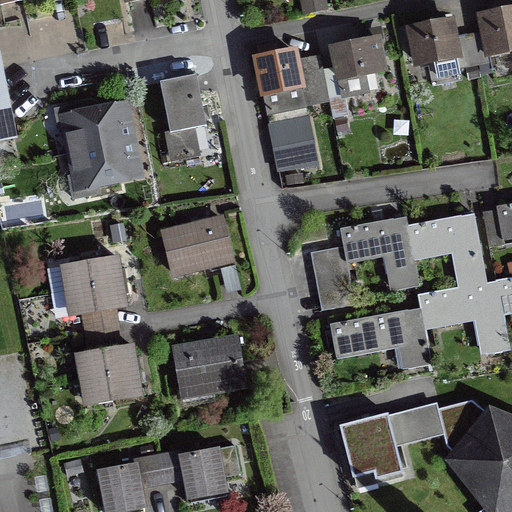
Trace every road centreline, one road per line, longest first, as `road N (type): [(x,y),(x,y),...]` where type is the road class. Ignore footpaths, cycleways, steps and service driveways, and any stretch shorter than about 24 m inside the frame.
road 1 (residential): [(255,209),(332,511)]
road 2 (residential): [(255,209),(495,173)]
road 3 (residential): [(216,0),(255,209)]
